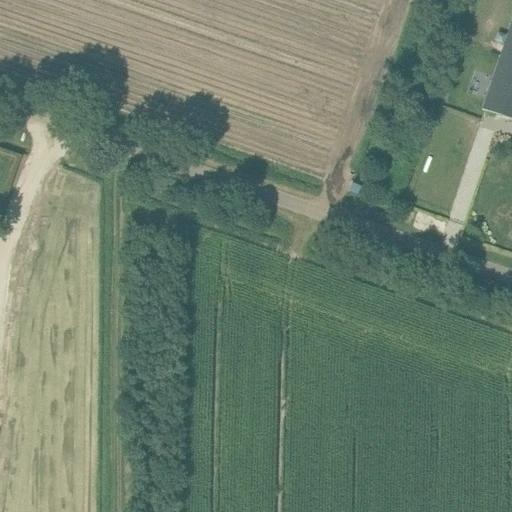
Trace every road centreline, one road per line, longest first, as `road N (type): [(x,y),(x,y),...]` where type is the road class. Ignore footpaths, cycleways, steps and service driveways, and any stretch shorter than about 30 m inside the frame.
road 1 (unclassified): [(511,268),(0,95)]
road 2 (track): [(126,511),(133,140)]
